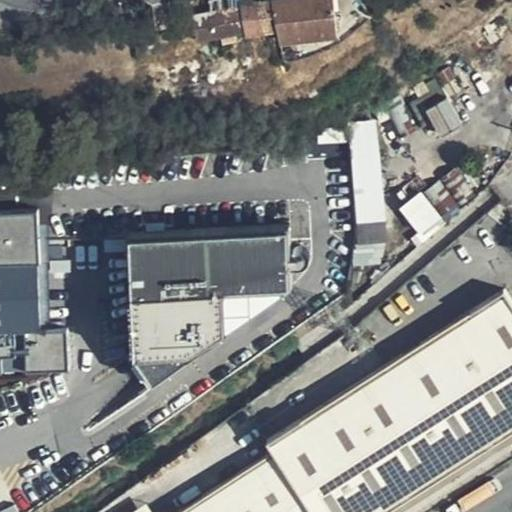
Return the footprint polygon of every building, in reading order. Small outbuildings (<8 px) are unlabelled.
[(277,28),(271,0),(267,0),(200,11),(204,38),(277,28)] [(333,0),(271,0),(277,28),(279,39),(338,31),(333,0)] [(169,1),(152,4),(157,28),(174,25),(169,1)] [(505,57),(511,49),(511,15),(488,38),(505,57)] [(349,122),(363,261),(392,258),(378,119),(349,122)] [(427,235),(449,220),(425,187),(403,202),(427,235)] [(41,327),(39,209),(0,209),(0,369),(2,369),(2,352),(13,351),(15,368),(67,367),(67,327),(41,327)] [(128,232),(132,352),(153,382),(292,286),(289,226),(128,232)] [(384,511),(511,431),(511,303),(504,291),(266,443),(273,454),(183,511),(384,511)] [(132,352),(126,355),(147,386),(153,382),(132,352)]
